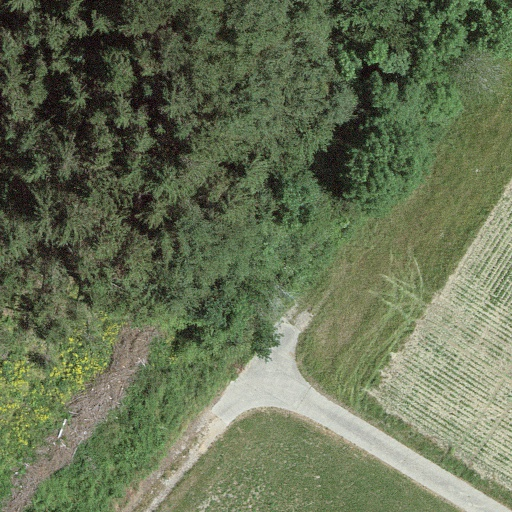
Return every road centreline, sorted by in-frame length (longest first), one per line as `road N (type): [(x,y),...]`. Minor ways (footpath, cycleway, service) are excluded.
road 1 (track): [(267,376),(511,19)]
road 2 (track): [(488,511),(267,376)]
road 3 (track): [(143,511),(267,376)]
